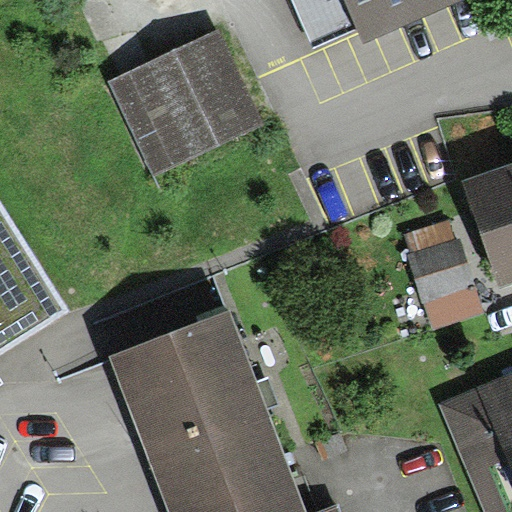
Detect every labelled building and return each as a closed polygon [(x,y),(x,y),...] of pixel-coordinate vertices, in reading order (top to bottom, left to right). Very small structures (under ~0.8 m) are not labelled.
[(291,0),(315,53),(352,38),(360,58),(487,3),(485,0),(291,0)] [(263,131),(220,37),(110,87),(152,181),(263,131)] [(511,174),(466,190),(504,298),(511,295),(511,174)] [(0,355),(70,313),(0,200),(0,355)] [(452,224),(405,239),(436,331),(483,316),(452,224)] [(205,331),(112,364),(165,511),(336,511),(335,507),(322,511),(299,511),(257,401),(228,323),(205,331)] [(511,511),(511,378),(444,407),(488,511),(511,511)]
